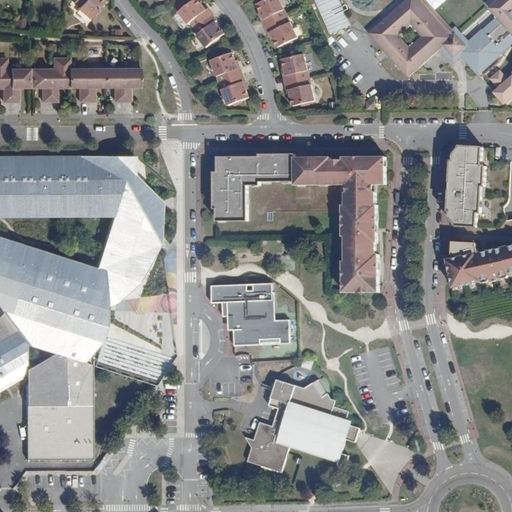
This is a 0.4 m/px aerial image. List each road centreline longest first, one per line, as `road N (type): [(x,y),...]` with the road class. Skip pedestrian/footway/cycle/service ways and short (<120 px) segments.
road 1 (residential): [(188,132),(190,511)]
road 2 (residential): [(410,133),(399,303),(447,478)]
road 3 (residential): [(476,472),(425,299),(437,133)]
road 4 (residential): [(0,134),(188,132)]
road 5 (residential): [(121,0),(161,46),(181,87),(188,132)]
road 6 (residential): [(270,132),(269,91),(249,39),(221,0)]
road 7 (residential): [(270,132),(410,133)]
